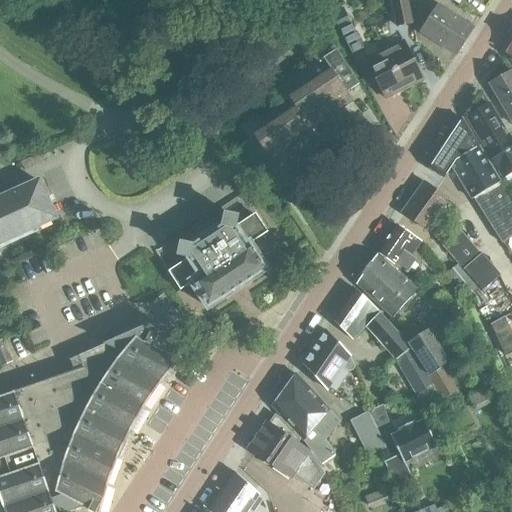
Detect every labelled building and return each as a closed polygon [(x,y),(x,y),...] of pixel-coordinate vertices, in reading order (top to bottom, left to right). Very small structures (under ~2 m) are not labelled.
[(393,0),(394,0),(399,26),(412,23),(407,0),(393,0)] [(457,54),(473,29),(437,6),(420,31),(457,54)] [(350,21),(343,8),(331,14),(338,27),(350,21)] [(352,24),(341,30),(340,31),(352,54),(364,48),(352,24)] [(384,49),(405,89),(424,80),(403,40),(384,49)] [(331,69),(310,83),(331,116),(353,101),(347,92),(359,84),(336,49),(324,58),(331,69)] [(386,99),(405,89),(384,49),(365,59),(386,99)] [(511,122),(511,70),(511,71),(489,84),(511,122)] [(310,130),(311,129),(331,116),(310,83),(288,97),(295,107),(310,130)] [(466,117),(487,152),(502,179),(511,173),(511,140),(489,103),(466,117)] [(318,139),(311,129),(310,130),(295,107),(275,121),(296,153),(318,139)] [(457,157),(478,145),(462,118),(429,168),(443,178),(452,165),(457,157)] [(275,168),(296,153),(275,121),(253,135),(275,168)] [(500,182),(478,145),(457,157),(452,165),(502,243),(511,236),(511,203),(499,182),(500,182)] [(0,257),(2,256),(0,253),(0,243),(58,217),(40,176),(0,194),(0,257)] [(427,231),(450,199),(424,181),(402,213),(427,231)] [(181,242),(177,260),(176,266),(170,270),(167,272),(180,290),(192,282),(208,306),(265,269),(249,244),(266,232),(256,218),(254,214),(251,216),(236,226),(238,216),(224,213),(222,221),(188,243),(181,242)] [(407,273),(416,260),(411,257),(421,242),(396,225),(377,252),(407,273)] [(453,226),(437,240),(462,270),(479,256),(453,226)] [(393,318),(418,291),(378,253),(356,283),(393,318)] [(457,265),(447,273),(466,297),(476,289),(457,265)] [(366,328),(396,360),(420,404),(437,394),(429,376),(411,348),(412,347),(407,342),(379,313),(353,287),(331,318),(353,341),(366,328)] [(511,333),(506,314),(491,319),(502,353),(511,350),(511,333)] [(69,511),(84,507),(93,511),(100,511),(107,487),(117,459),(129,432),(144,407),(161,382),(180,360),(179,358),(178,359),(171,356),(173,352),(174,347),(173,339),(171,335),(165,328),(162,326),(153,324),(149,325),(145,326),(70,360),(74,371),(0,396),(0,498),(4,511),(69,511)] [(429,328),(407,342),(412,347),(411,348),(429,376),(437,394),(441,400),(457,390),(449,379),(447,380),(440,369),(450,362),(429,328)] [(327,390),(342,366),(346,370),(349,371),(355,365),(350,356),(327,331),(303,367),(327,390)] [(0,366),(0,367),(12,362),(3,339),(0,340),(0,366)] [(321,465),(336,454),(325,440),(341,422),(296,375),(272,406),(304,441),(321,465)] [(467,395),(473,407),(487,400),(481,388),(467,395)] [(368,457),(386,447),(368,411),(350,420),(368,457)] [(262,426),(260,425),(252,436),(255,438),(247,448),(291,479),(293,476),(312,489),(323,474),(281,420),(275,416),(269,424),(266,422),(262,426)] [(390,433),(400,454),(384,462),(395,486),(411,478),(405,463),(435,447),(420,418),(390,433)] [(247,511),(253,505),(260,495),(235,472),(208,511),(209,511),(247,511)] [(385,497),(382,490),(366,497),(368,504),(385,497)]
